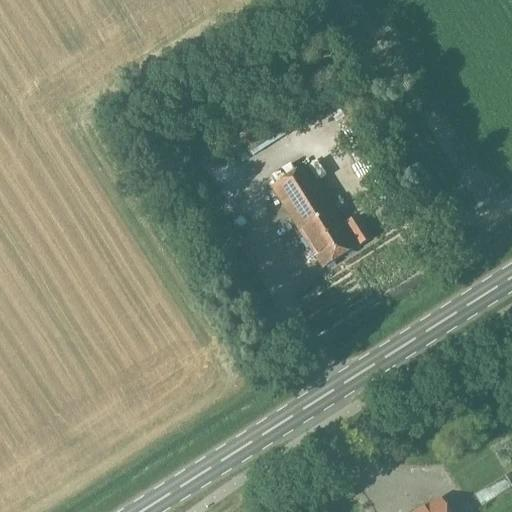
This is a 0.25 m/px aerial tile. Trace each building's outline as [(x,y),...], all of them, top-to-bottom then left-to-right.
[(252,159),(286,137),(273,117),(239,138),(252,159)] [(342,228),(305,168),(271,189),(321,270),(368,241),(355,219),(342,228)] [(219,269),(248,250),(238,235),(209,253),(219,269)] [(244,271),(253,266),(249,261),(241,266),(244,271)] [(445,511),(439,501),(420,511),(445,511)]
